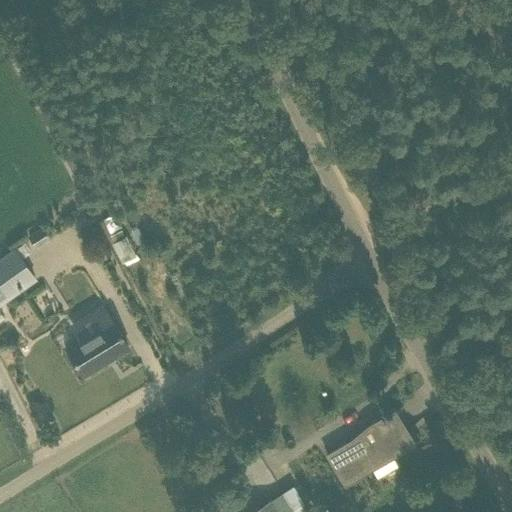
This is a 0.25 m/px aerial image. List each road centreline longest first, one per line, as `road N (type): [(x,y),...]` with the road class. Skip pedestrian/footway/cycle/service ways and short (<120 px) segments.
road 1 (unclassified): [(0,491),(207,371),(366,251)]
road 2 (unclassified): [(511,504),(366,251)]
road 3 (unclassified): [(366,251),(245,0)]
road 4 (track): [(511,160),(366,251)]
